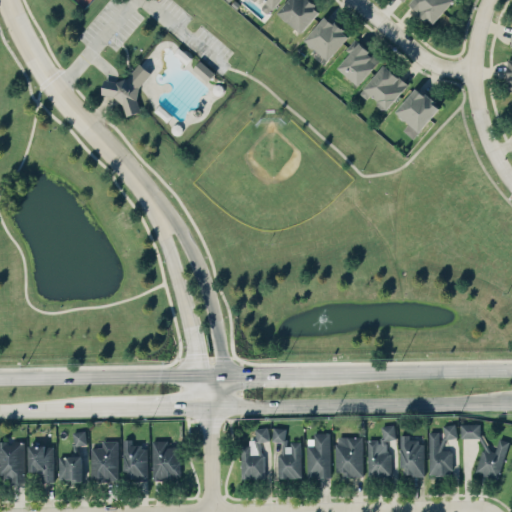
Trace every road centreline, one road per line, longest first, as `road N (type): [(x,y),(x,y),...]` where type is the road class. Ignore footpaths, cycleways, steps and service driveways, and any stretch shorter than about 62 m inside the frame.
road 1 (residential): [(182,511),(489,511)]
road 2 (secondary): [(209,406),(511,403)]
road 3 (tertiary): [(143,181),(169,243),(194,373),(209,406)]
road 4 (tertiary): [(143,181),(54,85),(7,0)]
road 5 (tertiary): [(224,373),(217,309),(194,252),(143,181)]
road 6 (secondary): [(194,373),(0,376)]
road 7 (residential): [(489,0),(472,71),(488,141),(511,180)]
road 8 (secondary): [(511,368),(327,371)]
road 9 (residential): [(356,0),(419,54),(472,71)]
